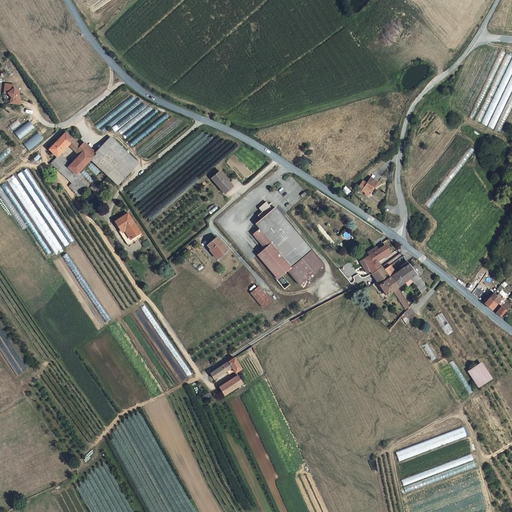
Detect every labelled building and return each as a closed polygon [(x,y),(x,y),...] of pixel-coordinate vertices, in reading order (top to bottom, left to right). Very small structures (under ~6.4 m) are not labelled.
[(511,105),(511,55),(501,50),(470,115),(475,117),(474,120),(499,131),(511,105)] [(6,83),(5,92),(9,92),(12,96),(14,99),(13,103),(20,104),(21,98),(19,95),(20,94),(17,90),(18,89),(15,84),(6,83)] [(98,129),(136,99),(132,94),(94,125),(98,129)] [(125,139),(157,113),(155,110),(154,111),(149,107),(147,108),(143,104),(139,98),(100,129),(105,132),(110,127),(122,135),(125,139)] [(166,112),(129,142),(131,146),(170,116),(166,112)] [(20,140),(35,128),(30,121),(15,133),(20,140)] [(44,139),(39,133),(25,144),(30,150),(44,139)] [(72,139),(65,133),(48,151),(57,159),(60,156),(64,152),(62,149),(67,145),(67,144),(72,139)] [(96,155),(91,160),(120,184),(138,163),(111,137),(96,155)] [(432,181),(462,141),(457,137),(429,176),(430,177),(429,178),(432,181)] [(273,146),(275,143),(267,138),(265,141),(273,146)] [(80,147),(74,141),(72,139),(67,144),(67,145),(69,147),(78,156),(87,165),(90,161),(91,160),(80,148),(80,147)] [(84,144),(80,147),(80,148),(91,160),(96,155),(84,144)] [(474,150),(469,146),(424,204),(428,208),(474,150)] [(57,159),(64,166),(67,169),(70,166),(60,156),(57,159)] [(64,166),(61,169),(68,176),(71,173),(76,177),(87,165),(78,156),(70,166),(67,169),(64,166)] [(64,166),(57,159),(54,163),(61,169),(64,166)] [(61,169),(54,163),(51,166),(65,179),(67,177),(68,176),(61,169)] [(26,169),(2,187),(49,257),(74,241),(26,169)] [(67,177),(75,183),(78,179),(76,177),(71,173),(68,176),(67,177)] [(226,195),(235,188),(224,174),(215,181),(226,195)] [(374,188),(379,181),(372,176),(367,183),(374,188)] [(65,179),(73,186),(75,183),(67,177),(65,179)] [(73,186),(82,195),(88,189),(88,188),(78,179),(75,183),(73,186)] [(363,190),(367,183),(363,181),(357,189),(362,192),(363,190)] [(370,194),(374,188),(367,183),(363,190),(370,194)] [(0,194),(45,261),(48,258),(0,186),(0,194)] [(82,195),(73,186),(70,188),(80,197),(82,195)] [(298,285),(323,264),(275,209),(273,211),(267,203),(260,210),(263,213),(258,217),(261,221),(256,225),(259,229),(252,236),(264,249),(257,256),(277,280),(287,272),(298,285)] [(118,223),(124,234),(128,231),(134,240),(143,235),(130,215),(118,223)] [(145,237),(143,235),(134,240),(128,231),(124,234),(122,235),(130,247),(145,237)] [(218,258),(226,251),(216,238),(206,246),(210,251),(212,250),(218,258)] [(373,262),(376,259),(383,256),(385,259),(391,254),(384,245),(368,256),(373,262)] [(110,319),(66,253),(62,256),(106,322),(110,319)] [(371,274),(382,267),(376,259),(373,262),(368,256),(363,259),(371,274)] [(422,294),(427,287),(408,262),(407,261),(401,266),(410,279),(422,294)] [(388,276),(395,271),(391,265),(384,270),(388,276)] [(410,279),(401,266),(395,271),(388,276),(397,289),(410,279)] [(373,278),(377,282),(387,296),(397,289),(388,276),(384,270),(383,268),(382,267),(371,274),(373,278)] [(249,294),(256,303),(264,297),(256,287),(249,294)] [(400,291),(395,293),(403,310),(408,308),(400,291)] [(501,299),(494,293),(490,298),(489,299),(496,305),(497,304),(501,299)] [(488,296),(483,303),(492,310),(496,305),(489,299),(490,298),(488,296)] [(268,302),(264,297),(256,303),(261,309),(268,302)] [(508,302),(506,301),(501,307),(506,311),(511,305),(508,302)] [(140,308),(187,377),(190,375),(144,305),(140,308)] [(495,313),(500,317),(505,312),(506,311),(501,307),(495,313)] [(408,310),(403,315),(410,321),(414,316),(408,310)] [(441,313),(434,317),(445,335),(452,330),(441,313)] [(427,343),(422,347),(431,362),(436,358),(427,343)] [(236,374),(242,370),(235,358),(210,375),(214,380),(227,372),(229,375),(234,372),(236,374)] [(453,361),(448,363),(469,394),(473,392),(453,361)] [(489,383),(493,380),(481,365),(478,367),(489,383)] [(480,389),(489,383),(478,367),(469,374),(480,389)] [(238,377),(220,389),(224,397),(225,396),(243,385),(238,377)] [(399,461),(467,435),(464,427),(396,453),(399,461)] [(406,493),(476,467),(471,454),(401,480),(406,493)]
